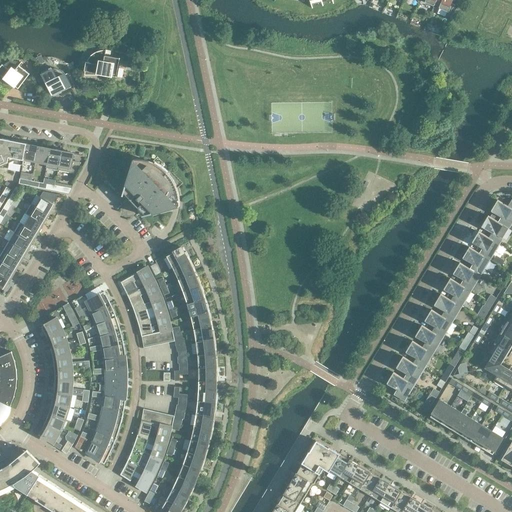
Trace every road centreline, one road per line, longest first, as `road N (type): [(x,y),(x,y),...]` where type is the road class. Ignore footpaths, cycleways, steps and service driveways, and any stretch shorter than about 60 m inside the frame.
road 1 (residential): [(503,511),(346,416),(482,191),(511,182)]
road 2 (residential): [(102,487),(136,398),(133,339),(106,273)]
road 3 (residential): [(0,116),(93,137),(95,156),(79,186)]
road 4 (residential): [(79,186),(141,247),(106,273)]
road 5 (residential): [(12,429),(28,365),(0,319)]
